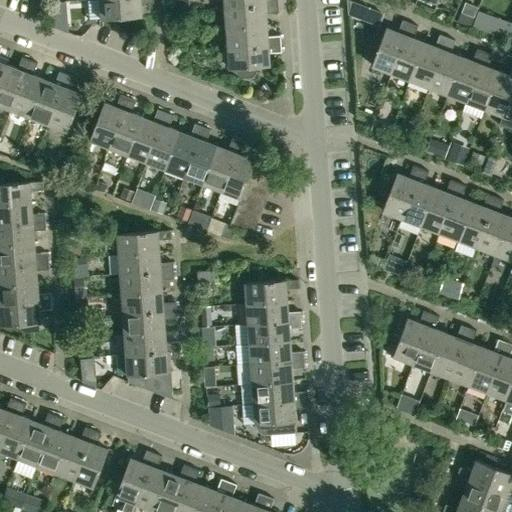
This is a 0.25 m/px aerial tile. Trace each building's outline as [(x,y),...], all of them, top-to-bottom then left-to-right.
[(99,0),(101,19),(142,16),(141,3),(153,2),(153,0),(99,0)] [(225,7),(226,27),(267,24),(266,12),(279,11),(278,3),(225,7)] [(473,20),(474,17),(461,13),(460,15),(458,22),(471,26),(473,20)] [(385,30),(378,47),(372,65),(391,72),(410,22),(402,20),(398,32),(386,27),(385,30)] [(418,25),(410,22),(391,72),(410,79),(424,42),(413,37),(418,25)] [(226,27),(228,47),(281,43),(280,35),(268,36),(267,24),(226,27)] [(377,27),(371,44),(378,47),(385,30),(377,27)] [(435,46),(424,42),(410,79),(429,87),(448,37),(440,34),(435,46)] [(429,87),(447,94),(462,56),(451,52),(455,40),(448,37),(429,87)] [(258,69),(258,66),(270,65),(269,53),(281,52),(281,43),(228,47),(229,68),(235,67),(236,71),(238,74),(240,76),(244,77),(251,77),(254,75),(256,73),(258,69)] [(473,60),(462,56),(447,94),(466,101),(485,51),(477,49),(473,60)] [(466,101),(485,108),(499,70),(488,66),(493,54),(485,51),(466,101)] [(18,68),(7,64),(0,81),(0,104),(11,109),(29,59),(22,56),(18,68)] [(11,109),(29,116),(44,78),(33,74),(37,62),(29,59),(11,109)] [(511,69),(510,74),(499,70),(485,108),(503,115),(511,91),(511,69)] [(55,83),(44,78),(29,116),(48,123),(67,74),(59,71),(55,83)] [(67,131),(82,93),(70,88),(75,77),(67,74),(48,123),(67,131)] [(511,91),(503,115),(511,118),(511,91)] [(104,101),(90,139),(109,147),(128,97),(120,94),(116,106),(104,101)] [(109,147),(127,154),(142,116),(131,112),(136,100),(128,97),(109,147)] [(392,113),(379,108),(374,123),(387,127),(392,113)] [(153,120),(142,116),(127,154),(146,161),(165,112),(158,109),(153,120)] [(146,161),(165,168),(180,130),(169,126),(173,115),(165,112),(146,161)] [(190,135),(180,130),(165,168),(183,175),(203,126),(195,123),(190,135)] [(415,127),(405,123),(401,133),(411,138),(415,127)] [(211,129),(203,126),(183,175),(203,183),(217,145),(206,141),(211,129)] [(443,136),(433,133),(428,145),(439,149),(443,136)] [(228,149),(217,145),(203,183),(221,190),(240,140),(232,137),(228,149)] [(243,155),(248,143),(240,140),(221,190),(241,197),(243,190),(247,179),(252,168),(255,160),(243,155)] [(16,150),(3,145),(0,153),(0,154),(13,159),(16,150)] [(256,156),(255,160),(252,168),(274,177),(279,165),(256,156)] [(397,172),(383,210),(382,210),(402,218),(421,168),(413,165),(409,177),(397,172)] [(270,189),(274,177),(252,168),(247,179),(270,189)] [(421,225),(435,187),(437,181),(426,177),(429,171),(421,168),(402,218),(421,225)] [(266,199),(270,189),(247,179),(243,190),(266,199)] [(446,191),(435,187),(421,225),(439,232),(458,182),(450,179),(446,191)] [(43,189),(43,181),(30,182),(30,181),(0,183),(0,204),(32,202),(31,189),(43,189)] [(439,232),(458,239),(472,201),(462,197),(466,185),(458,182),(439,232)] [(136,192),(123,187),(120,196),(133,201),(136,192)] [(243,190),(241,197),(239,202),(262,211),(266,199),(243,190)] [(149,197),(138,193),(135,201),(146,205),(149,197)] [(484,205),(472,201),(458,239),(476,246),(496,197),(488,194),(484,205)] [(476,246),(495,253),(510,216),(499,211),(503,199),(496,197),(476,246)] [(163,214),(167,202),(155,198),(151,209),(163,214)] [(0,204),(0,223),(46,221),(45,212),(32,213),(32,202),(0,204)] [(239,202),(235,213),(257,222),(262,211),(239,202)] [(181,206),(177,216),(188,220),(192,210),(181,206)] [(198,213),(193,224),(206,229),(210,218),(198,213)] [(230,224),(253,233),(257,222),(235,213),(230,224)] [(511,216),(510,216),(495,253),(511,259),(511,216)] [(0,223),(0,244),(35,242),(34,230),(46,229),(46,221),(0,223)] [(226,223),(221,236),(230,239),(235,227),(226,223)] [(171,238),(170,231),(158,232),(158,230),(117,233),(119,254),(159,251),(158,239),(171,238)] [(35,253),(35,242),(0,244),(0,264),(48,261),(48,252),(35,253)] [(119,254),(120,274),(173,271),(173,261),(160,262),(159,251),(119,254)] [(84,269),(83,258),(73,258),(73,269),(84,269)] [(396,263),(387,260),(383,272),(391,275),(396,263)] [(0,264),(0,284),(38,281),(37,270),(49,269),(48,261),(0,264)] [(120,274),(122,294),(162,291),(161,279),(174,278),(173,271),(120,274)] [(215,271),(199,272),(200,284),(216,283),(215,271)] [(84,290),(84,278),(74,278),(75,290),(84,290)] [(299,287),(298,279),(245,282),(247,303),(287,300),(286,288),(299,287)] [(0,284),(0,304),(51,301),(51,292),(38,293),(38,281),(0,284)] [(122,294),(123,314),(176,310),(176,301),(163,302),(162,291),(122,294)] [(247,303),(248,323),(301,319),(301,311),(288,311),(287,300),(247,303)] [(40,309),(52,308),(51,301),(0,304),(0,324),(41,322),(40,309)] [(211,317),(210,306),(201,306),(201,317),(211,317)] [(123,314),(125,334),(165,331),(164,319),(177,318),(176,310),(123,314)] [(393,355),(412,362),(431,313),(424,310),(419,322),(407,318),(403,330),(393,355)] [(412,362),(431,370),(445,332),(435,328),(439,316),(431,313),(412,362)] [(248,323),(250,343),(290,340),(289,327),(302,327),(301,319),(248,323)] [(456,336),(445,332),(431,370),(450,377),(469,327),(461,324),(456,336)] [(202,339),(212,338),(211,326),(201,327),(202,339)] [(396,327),(386,352),(393,355),(403,330),(396,327)] [(450,377),(468,384),(483,347),(472,342),(477,330),(469,327),(450,377)] [(125,334),(126,354),(179,350),(179,341),(166,342),(165,331),(125,334)] [(80,358),(93,357),(92,338),(78,339),(80,358)] [(494,351),(483,347),(468,384),(487,391),(507,342),(498,339),(494,351)] [(250,343),(251,363),(304,359),(304,351),(291,351),(290,340),(250,343)] [(487,391),(505,398),(511,381),(511,357),(509,357),(511,349),(511,343),(507,342),(487,391)] [(164,371),(168,371),(167,358),(180,357),(179,350),(126,354),(128,374),(164,371)] [(251,363),(253,383),(293,380),(292,368),(305,367),(304,359),(251,363)] [(212,368),(205,368),(205,380),(213,380),(212,368)] [(165,393),(164,371),(128,374),(128,381),(165,396),(165,393)] [(294,391),(293,380),(253,383),(240,384),(242,404),(254,403),(307,399),(307,390),(294,391)] [(216,396),(214,386),(205,387),(206,397),(216,396)] [(0,448),(18,400),(11,398),(6,409),(0,406),(0,448)] [(308,407),(307,399),(254,403),(256,427),(258,430),(261,432),(264,434),(297,432),(295,408),(308,407)] [(22,415),(26,403),(18,400),(0,448),(0,450),(18,457),(32,419),(22,415)] [(210,418),(235,417),(234,406),(222,407),(210,407),(210,418)] [(44,424),(32,419),(18,457),(37,465),(55,415),(48,412),(44,424)] [(63,418),(55,415),(37,465),(55,472),(70,434),(59,429),(63,418)] [(81,438),(70,434),(55,472),(74,479),(93,429),(86,426),(81,438)] [(93,486),(108,448),(96,444),(101,432),(93,429),(74,479),(93,486)] [(130,457),(116,495),(127,499),(135,502),(154,453),(147,450),(142,462),(130,457)] [(135,502),(154,510),(168,472),(158,467),(162,456),(154,453),(135,502)] [(472,471),(460,466),(457,474),(507,493),(511,478),(511,472),(476,459),(472,471)] [(179,476),(168,472),(154,510),(160,511),(174,511),(192,467),(184,464),(179,476)] [(174,511),(195,511),(206,486),(195,482),(199,470),(192,467),(174,511)] [(457,474),(454,482),(466,486),(462,497),(500,511),(507,493),(457,474)] [(217,490),(206,486),(195,511),(217,511),(229,481),(222,479),(217,490)] [(217,511),(238,511),(243,500),(232,496),(236,484),(229,481),(217,511)] [(26,493),(24,498),(21,508),(31,511),(40,511),(45,500),(26,493)] [(254,504),(243,500),(238,511),(259,511),(266,495),(259,493),(254,504)] [(274,511),(269,510),(274,498),(266,495),(259,511),(274,511)] [(446,503),(443,511),(444,511),(499,511),(500,511),(462,497),(458,508),(446,503)] [(131,511),(135,502),(127,499),(123,510),(119,509),(117,511),(131,511)]
